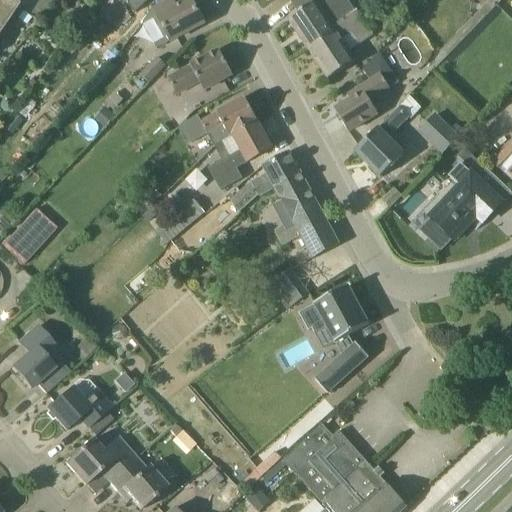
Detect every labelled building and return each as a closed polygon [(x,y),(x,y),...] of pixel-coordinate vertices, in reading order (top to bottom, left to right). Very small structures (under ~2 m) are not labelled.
[(0,0),(0,32),(18,7),(7,0),(0,0)] [(120,25),(126,25),(132,19),(111,0),(100,0),(95,7),(112,23),(111,23),(117,29),(120,25)] [(157,49),(187,34),(204,24),(191,0),(190,0),(177,7),(173,0),(169,0),(155,8),(152,10),(143,24),(157,49)] [(288,21),(308,50),(360,15),(357,11),(355,12),(346,0),(322,0),(316,4),(315,3),(288,21)] [(350,52),(375,36),(361,15),(360,15),(308,50),(328,80),(356,62),(350,52)] [(74,36),(82,45),(86,40),(86,33),(82,28),(74,36)] [(215,85),(232,76),(219,51),(201,60),(176,74),(168,79),(177,96),(200,84),(204,91),(215,85)] [(149,84),(166,67),(157,58),(141,75),(149,84)] [(348,133),(365,122),(377,115),(370,103),(390,90),(384,78),(382,75),(347,96),(350,101),(334,110),(348,133)] [(208,134),(214,146),(258,122),(245,98),(201,122),(199,117),(191,121),(189,118),(179,129),(188,145),(208,134)] [(116,117),(106,108),(95,119),(105,129),(116,117)] [(380,178),(405,154),(389,138),(409,119),(399,109),(355,152),(380,178)] [(460,138),(451,130),(435,115),(418,132),(442,156),(460,138)] [(242,180),(236,169),(272,149),(258,122),(214,146),(222,161),(208,169),(221,192),(242,180)] [(456,125),(451,130),(460,138),(464,133),(456,125)] [(511,144),(511,143),(495,159),(511,175),(511,144)] [(287,178),(299,172),(288,153),(262,167),(266,175),(250,183),(231,202),(240,212),(257,197),(288,180),(287,178)] [(312,260),(321,255),(339,246),(299,172),(287,178),(288,180),(257,197),(240,212),(241,213),(259,197),(259,198),(274,190),(288,215),(291,222),(275,231),(283,246),(299,237),(312,260)] [(502,204),(488,190),(469,172),(431,213),(421,204),(418,206),(454,241),(480,213),(487,220),(502,204)] [(391,209),(403,196),(396,189),(395,190),(394,189),(382,202),(389,209),(390,208),(391,209)] [(167,245),(205,214),(194,200),(155,232),(167,245)] [(56,268),(44,280),(53,289),(65,276),(56,268)] [(310,294),(291,269),(268,286),(287,311),(310,294)] [(350,379),(373,357),(361,344),(359,345),(354,335),(374,324),(354,285),(320,303),(333,326),(321,332),(330,348),(342,342),(350,355),(337,366),(350,379)] [(59,351),(51,342),(38,327),(18,345),(27,356),(11,370),(29,391),(36,385),(45,396),(69,374),(60,363),(56,367),(49,360),(59,351)] [(77,348),(87,359),(97,350),(87,339),(77,348)] [(127,377),(118,383),(125,395),(135,390),(127,377)] [(80,420),(88,430),(95,437),(113,422),(107,414),(113,409),(96,389),(83,400),(72,387),(46,410),(66,432),(80,420)] [(169,431),(176,439),(182,433),(181,432),(174,425),(169,430),(169,431)] [(338,432),(333,437),(322,426),(283,463),(326,510),(326,511),(395,511),(396,511),(403,505),(338,432)] [(108,484),(137,459),(119,439),(104,453),(92,440),(64,464),(84,487),(100,474),(108,484)] [(140,511),(155,499),(168,488),(149,467),(146,469),(137,459),(108,484),(121,498),(125,494),(140,511)] [(223,481),(213,470),(202,479),(212,491),(223,481)] [(261,505),(268,499),(259,488),(245,501),(254,511),(261,505)]
